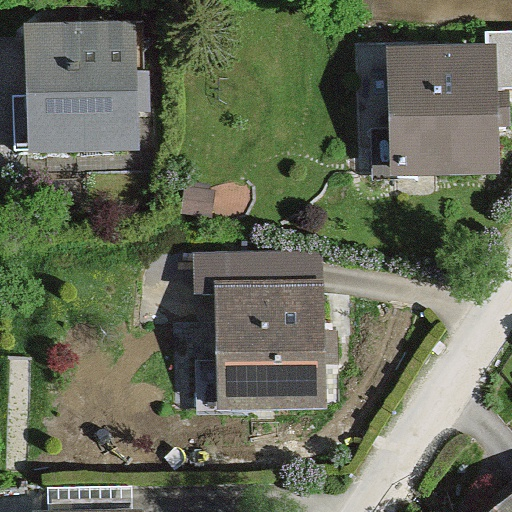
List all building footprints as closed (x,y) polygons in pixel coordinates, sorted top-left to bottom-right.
[(134,76),(133,35),(27,38),(30,164),(137,161),(136,111),(151,110),(150,76),(134,76)] [(511,40),(490,41),(492,57),(493,93),(511,91),(511,40)] [(492,57),(388,61),(393,186),(497,182),(495,138),(510,137),(509,115),(494,115),(493,93),(492,57)] [(217,301),(316,298),(315,260),(193,263),(193,301),(217,301)] [(316,298),(217,301),(220,421),(328,419),(327,373),(340,373),(339,335),(325,335),(325,298),(316,298)]
